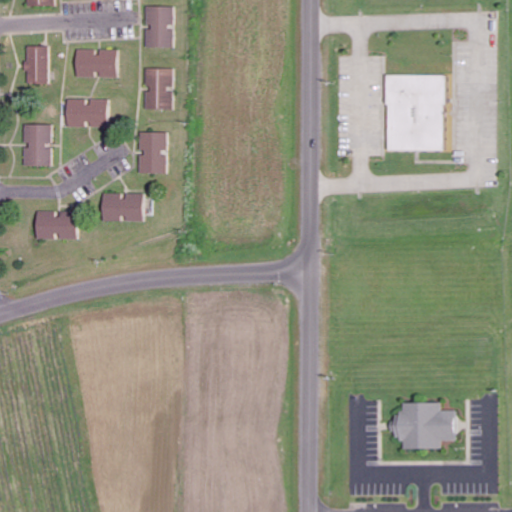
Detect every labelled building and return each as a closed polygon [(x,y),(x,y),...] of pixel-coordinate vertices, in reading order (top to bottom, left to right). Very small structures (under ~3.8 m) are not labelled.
[(175,49),(176,8),(148,7),(148,28),(148,48),(175,49)] [(52,84),(52,47),(29,47),(29,84),(52,84)] [(120,50),(79,50),(79,78),(121,77),(120,50)] [(174,111),(175,69),(148,69),(147,110),(174,111)] [(388,150),(445,151),(446,76),(389,75),(388,150)] [(109,100),(69,100),(69,127),(110,126),(109,100)] [(26,146),(26,166),(54,166),(55,126),(27,125),(26,146)] [(169,174),(170,133),(142,133),(142,173),(169,174)] [(145,194),(105,194),(105,223),(146,222),(145,194)] [(79,240),(79,214),(39,213),(39,240),(79,240)] [(458,411),(444,411),(444,403),(402,403),(402,426),(397,426),(396,441),(406,441),(406,450),(445,450),(445,441),(458,441),(458,411)]
